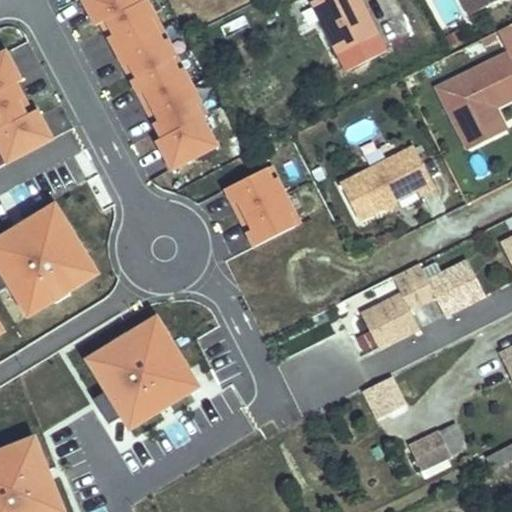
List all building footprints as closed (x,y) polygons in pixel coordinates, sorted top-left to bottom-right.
[(166,169),(214,150),(152,0),(81,0),(92,26),(105,20),(166,169)] [(387,52),(360,0),(316,0),(312,2),(348,71),(387,52)] [(462,0),(470,16),(499,0),(462,0)] [(511,24),(497,32),(510,55),(476,72),(483,86),(465,95),(458,81),(438,91),(450,115),(464,108),(483,145),(499,137),(495,129),(504,125),(497,110),(511,102),(511,24)] [(465,39),(460,30),(447,37),(451,46),(465,39)] [(0,163),(49,144),(10,48),(0,51),(0,163)] [(465,95),(483,86),(476,72),(458,81),(465,95)] [(464,108),(450,115),(469,152),(483,145),(464,108)] [(508,133),(504,125),(495,129),(499,137),(508,133)] [(436,189),(414,147),(341,185),(360,221),(383,209),(386,200),(395,203),(418,192),(420,197),(436,189)] [(251,246),(300,222),(271,162),(222,186),(251,246)] [(326,179),(321,168),(312,172),(317,182),(326,179)] [(56,198),(0,228),(0,276),(22,317),(99,275),(56,198)] [(395,203),(386,200),(383,209),(392,213),(395,203)] [(511,239),(501,245),(511,266),(511,239)] [(486,296),(468,261),(442,275),(436,264),(423,271),(420,264),(406,271),(425,307),(436,301),(443,312),(449,309),(452,313),(486,296)] [(418,325),(412,312),(425,307),(406,271),(393,278),(402,295),(362,316),(379,349),(415,332),(413,327),(418,325)] [(425,307),(412,312),(418,325),(443,312),(436,301),(425,307)] [(80,354),(124,431),(200,388),(157,311),(80,354)] [(511,379),(511,349),(500,356),(511,379)] [(378,418),(405,406),(395,381),(367,392),(378,418)] [(440,432),(451,456),(467,449),(456,425),(440,432)] [(445,459),(451,456),(440,432),(410,446),(421,470),(426,468),(445,459)] [(0,511),(64,511),(37,433),(0,445),(0,511)] [(472,479),(511,459),(511,452),(508,445),(465,466),(472,479)] [(426,468),(429,476),(449,467),(445,459),(426,468)]
